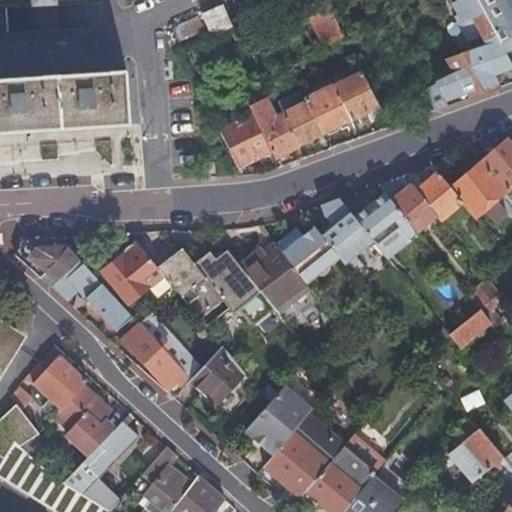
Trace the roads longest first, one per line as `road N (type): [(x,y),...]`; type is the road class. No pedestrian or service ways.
road 1 (residential): [(0,216),(264,196),(511,103)]
road 2 (residential): [(0,258),(271,511)]
road 3 (residential): [(0,57),(93,50),(115,28)]
